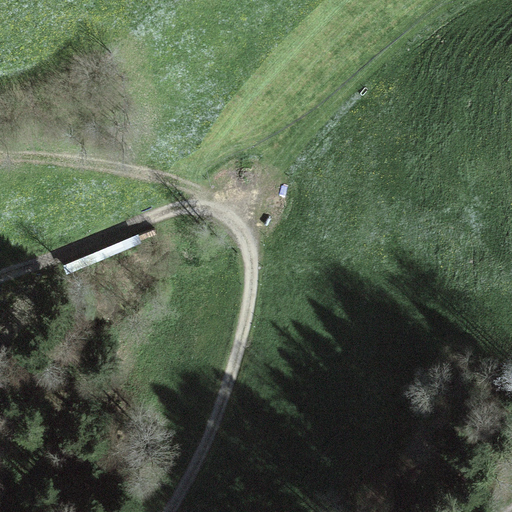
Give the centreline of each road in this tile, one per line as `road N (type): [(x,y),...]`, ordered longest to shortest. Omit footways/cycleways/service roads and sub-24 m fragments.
road 1 (unclassified): [(0,276),(193,203),(218,203),(232,214),(244,236),(248,306),(223,400),(169,511)]
road 2 (track): [(0,160),(77,162),(218,203)]
